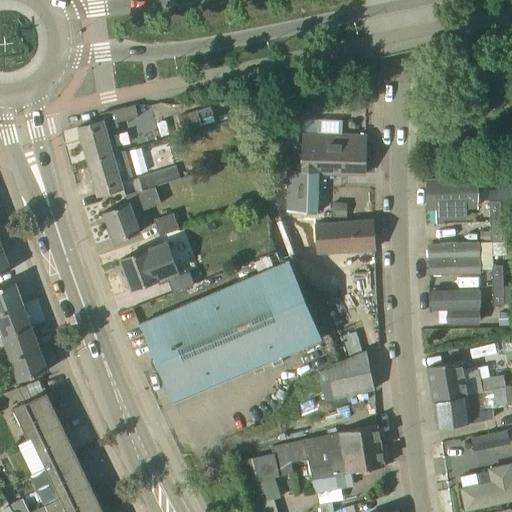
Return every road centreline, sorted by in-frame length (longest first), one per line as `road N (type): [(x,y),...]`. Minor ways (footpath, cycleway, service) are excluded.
road 1 (residential): [(423,511),(398,298),(409,0)]
road 2 (secondary): [(55,62),(170,52),(436,0)]
road 3 (secondary): [(169,511),(143,463),(42,187)]
